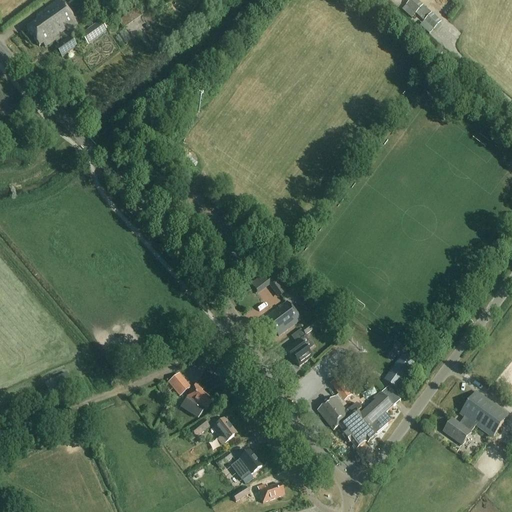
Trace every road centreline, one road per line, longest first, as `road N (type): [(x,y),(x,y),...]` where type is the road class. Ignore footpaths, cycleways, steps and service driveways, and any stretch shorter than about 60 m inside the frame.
road 1 (tertiary): [(349,489),(511,280)]
road 2 (residential): [(329,511),(205,359),(238,321)]
road 3 (track): [(0,442),(207,349)]
road 4 (track): [(239,0),(74,143)]
road 5 (tertiary): [(349,489),(279,398),(238,321)]
road 6 (tertiary): [(238,321),(116,176)]
road 7 (tertiary): [(0,45),(116,176)]
